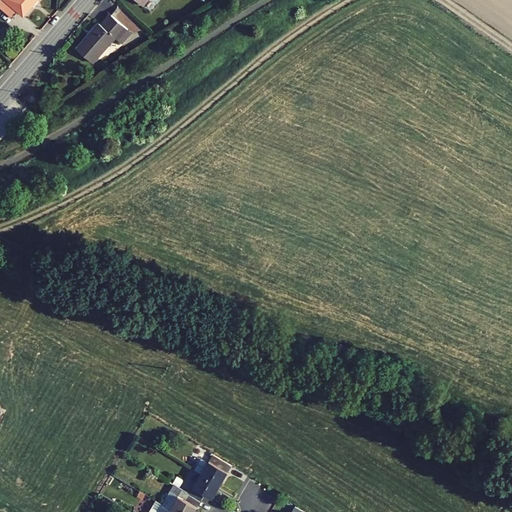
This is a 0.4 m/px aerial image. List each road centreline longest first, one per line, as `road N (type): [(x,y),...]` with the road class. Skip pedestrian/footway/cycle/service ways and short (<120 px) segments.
road 1 (track): [(0,228),(137,157),(342,0)]
road 2 (tertiary): [(85,0),(0,98)]
